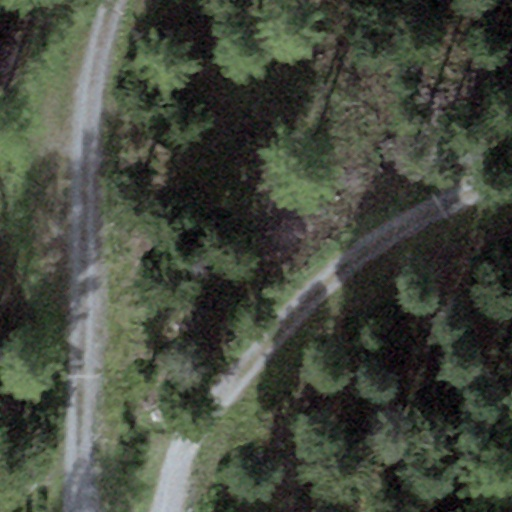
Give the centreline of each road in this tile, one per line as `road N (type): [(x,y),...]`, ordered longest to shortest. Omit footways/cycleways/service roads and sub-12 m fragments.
road 1 (track): [(80,511),(82,150),(92,52),(109,0)]
road 2 (track): [(511,167),(411,213),(343,259),(254,348),(199,418),(179,457),(168,511)]
